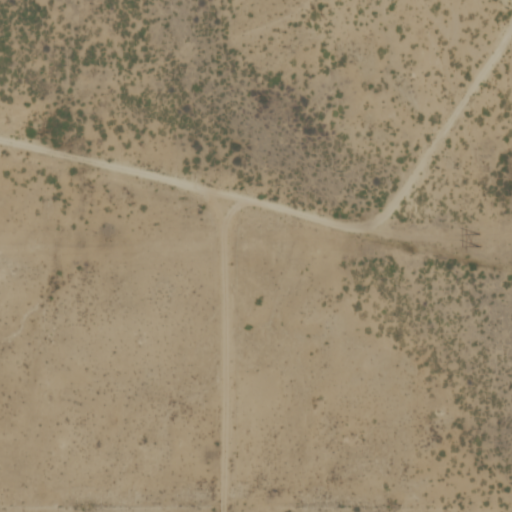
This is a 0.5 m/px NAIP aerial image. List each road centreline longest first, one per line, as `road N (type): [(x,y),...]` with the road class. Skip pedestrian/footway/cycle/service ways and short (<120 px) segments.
road 1 (residential): [(511,268),(0,138)]
road 2 (residential): [(362,224),(392,208),(511,23)]
